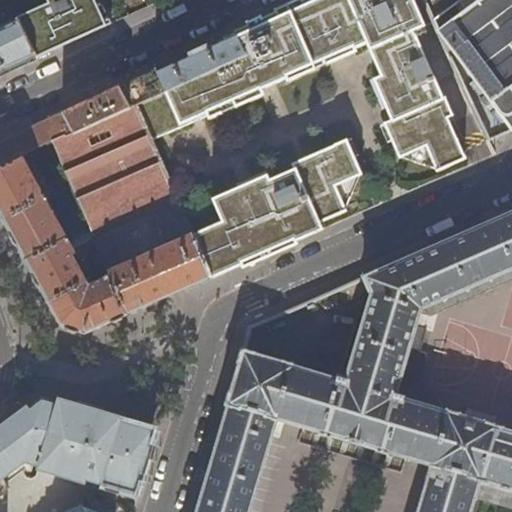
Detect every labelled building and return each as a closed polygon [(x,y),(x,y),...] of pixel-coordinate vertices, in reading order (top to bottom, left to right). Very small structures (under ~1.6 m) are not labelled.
[(111,23),(98,0),(10,0),(18,17),(37,57),(63,46),(111,23)] [(453,64),(434,21),(424,0),(319,0),(318,1),(303,7),(291,12),(288,8),(235,32),(246,54),(165,91),(135,105),(151,141),(152,141),(152,140),(205,116),(206,117),(208,117),(206,113),(268,86),(326,61),(325,57),(339,50),(351,45),(353,49),(366,44),(371,56),(395,110),(399,117),(384,124),(398,157),(399,157),(425,146),(434,166),(434,168),(461,157),(441,108),(446,106),(440,89),(438,90),(431,74),(443,69),(453,64)] [(511,0),(424,0),(434,21),(511,130),(511,129),(511,0)] [(0,74),(37,57),(18,17),(0,25),(0,74)] [(228,36),(156,69),(165,91),(246,54),(235,32),(228,36)] [(148,73),(119,86),(128,108),(135,105),(165,91),(156,69),(148,73)] [(73,133),(128,108),(119,86),(90,99),(64,111),(73,133)] [(72,185),(75,191),(91,227),(95,236),(92,238),(101,258),(107,272),(126,315),(161,299),(178,292),(212,277),(193,236),(192,234),(171,184),(166,174),(151,141),(135,105),(128,108),(73,133),(53,142),(69,178),(72,185)] [(53,142),(73,133),(64,111),(51,118),(13,135),(0,141),(0,167),(22,157),(53,142)] [(345,207),(336,185),(359,174),(345,141),(291,164),(293,169),(288,171),(284,173),(267,180),(265,175),(247,183),(238,187),(232,189),(229,191),(239,214),(192,234),(193,236),(212,277),(322,229),(318,218),(345,207)] [(434,166),(425,146),(399,157),(434,166)] [(22,157),(0,167),(0,213),(3,219),(45,197),(34,178),(39,175),(37,169),(30,172),(22,157)] [(183,179),(178,169),(166,174),(171,184),(183,179)] [(345,207),(359,174),(336,185),(345,207)] [(62,189),(72,185),(69,178),(59,183),(62,189)] [(72,185),(62,189),(65,196),(75,191),(72,185)] [(45,197),(3,219),(16,244),(25,260),(67,238),(59,223),(64,220),(61,215),(56,217),(45,197)] [(511,511),(511,213),(377,271),(377,270),(250,326),(245,344),(238,363),(240,363),(235,379),(230,394),(229,394),(226,405),(227,406),(195,511),(511,511)] [(88,239),(92,238),(95,236),(91,227),(83,230),(88,239)] [(67,238),(25,260),(35,278),(47,302),(85,280),(76,265),(82,262),(79,257),(74,260),(71,255),(75,253),(67,238)] [(89,286),(85,280),(47,302),(60,325),(84,333),(105,324),(126,315),(107,272),(101,258),(94,261),(100,273),(105,279),(89,286)] [(0,511),(131,511),(136,496),(150,447),(145,446),(149,432),(118,423),(119,418),(88,408),(57,399),(55,406),(40,401),(29,410),(26,407),(11,419),(0,426),(0,511)]
